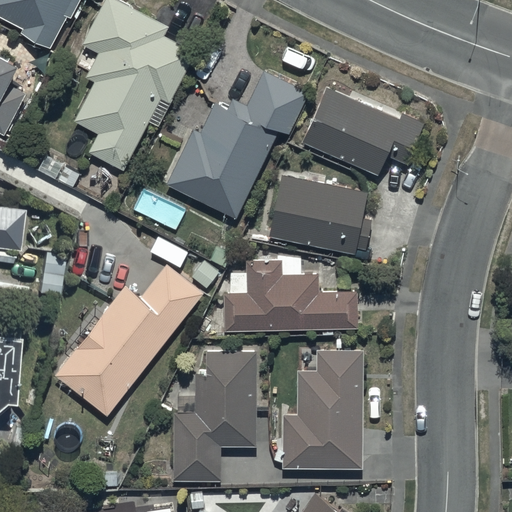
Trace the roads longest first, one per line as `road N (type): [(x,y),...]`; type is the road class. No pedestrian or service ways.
road 1 (residential): [(444,511),(451,289),(511,94)]
road 2 (tertiary): [(371,0),(511,57)]
